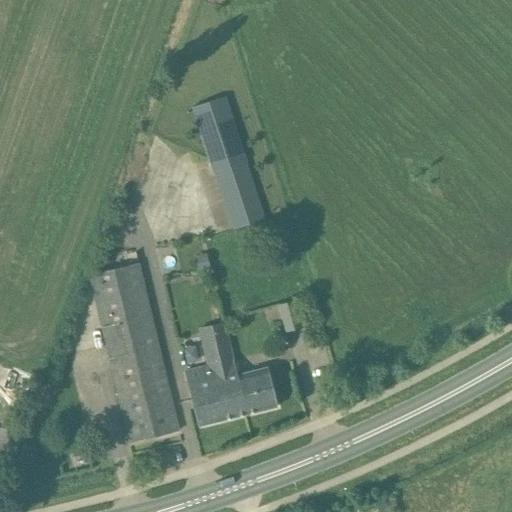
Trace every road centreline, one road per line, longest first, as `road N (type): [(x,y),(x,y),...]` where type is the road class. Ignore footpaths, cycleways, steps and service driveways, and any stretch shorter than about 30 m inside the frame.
road 1 (secondary): [(511,351),(411,408),(293,459),(128,511)]
road 2 (secondary): [(197,511),(299,476),(511,371)]
